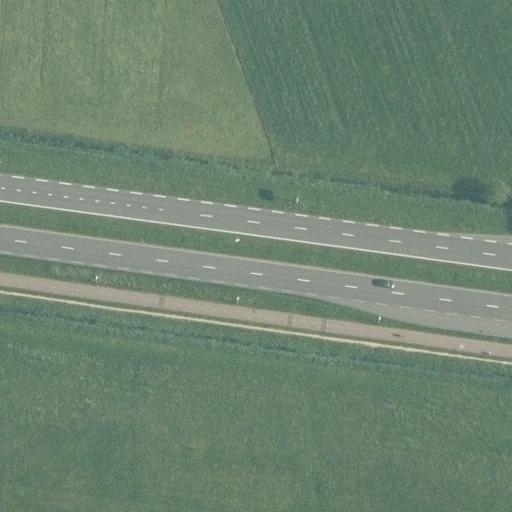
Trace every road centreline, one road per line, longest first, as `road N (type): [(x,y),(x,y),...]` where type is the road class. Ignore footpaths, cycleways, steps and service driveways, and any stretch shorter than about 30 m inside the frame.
road 1 (secondary): [(511,257),(0,187)]
road 2 (secondary): [(0,238),(511,308)]
